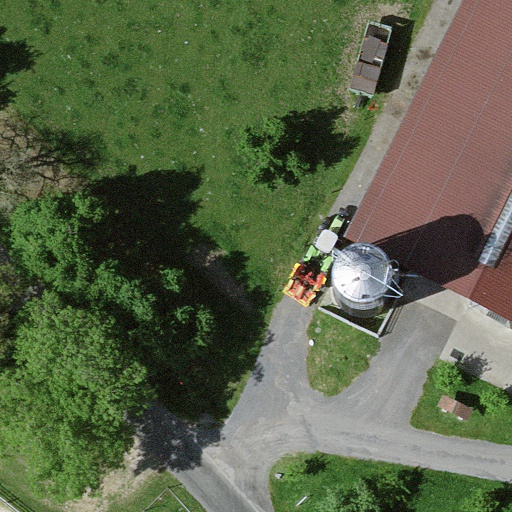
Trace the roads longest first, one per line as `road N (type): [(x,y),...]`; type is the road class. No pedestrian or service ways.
road 1 (unclassified): [(233,511),(0,272)]
road 2 (track): [(164,435),(112,492),(71,499),(24,481),(0,454)]
